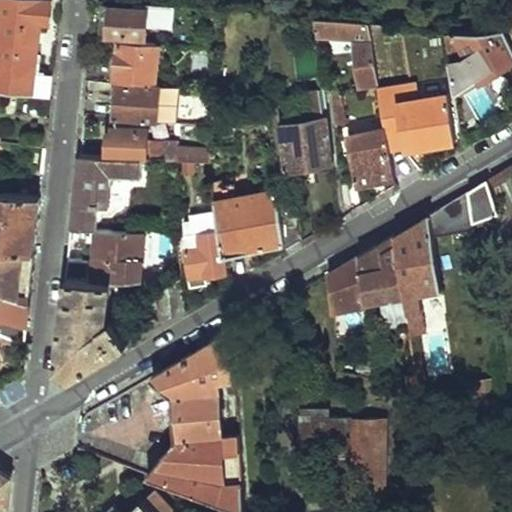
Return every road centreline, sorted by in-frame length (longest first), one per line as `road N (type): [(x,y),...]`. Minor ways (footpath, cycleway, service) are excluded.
road 1 (residential): [(32,422),(511,137)]
road 2 (residential): [(32,422),(75,0)]
